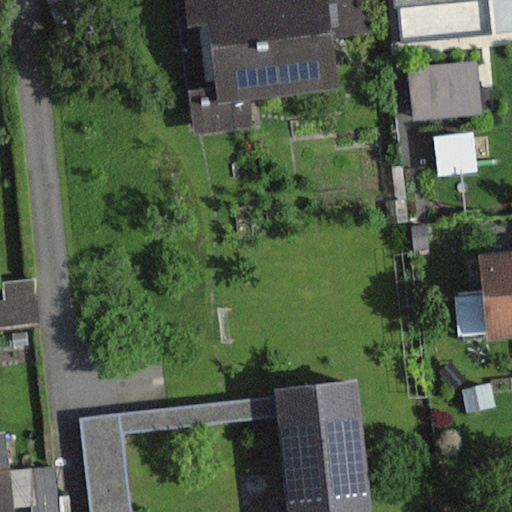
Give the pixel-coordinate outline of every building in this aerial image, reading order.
[(184,0),(200,126),(254,119),(251,92),(335,82),(329,33),(383,26),(379,0),(184,0)] [(407,0),(411,40),(497,31),(493,0),(407,0)] [(418,106),(486,102),(484,53),(416,56),(418,106)] [(511,262),(490,265),(498,332),(511,330),(511,262)] [(370,511),(358,389),(284,397),(285,413),(296,511),(370,511)] [(136,511),(128,430),(285,413),(284,397),(90,417),(100,511),(136,511)] [(0,511),(18,509),(10,435),(0,436),(0,511)]
